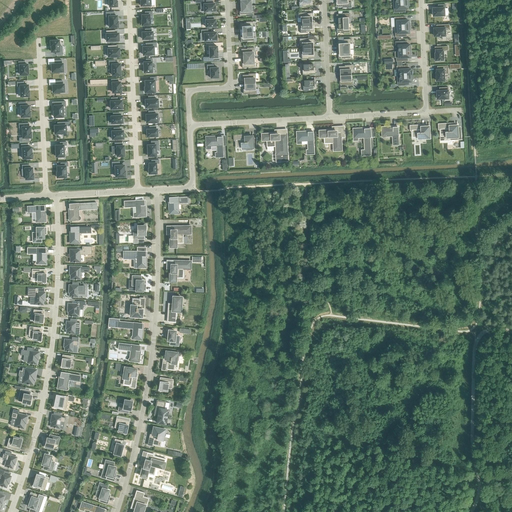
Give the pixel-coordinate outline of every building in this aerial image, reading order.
[(214,6),(214,3),(212,3),(212,0),(206,1),(206,4),(204,4),(204,11),(215,11),(215,6),(214,6)] [(394,3),(395,12),(402,12),(402,8),(408,8),(408,6),(409,6),(409,2),(394,3)] [(434,15),(434,16),(445,15),(444,8),(446,8),(445,4),(438,5),(438,8),(433,8),(433,11),(432,11),(433,15),(434,15)] [(251,6),(241,6),(241,9),(239,9),(239,16),(245,15),(246,16),(254,16),(253,11),(251,11),(251,6)] [(142,21),(141,21),(142,21),(142,24),(141,24),(142,24),(142,25),(150,25),(149,15),(152,15),(152,11),(145,12),(145,15),(142,15),(142,18),(142,20),(142,21)] [(114,12),(106,12),(106,17),(109,17),(109,27),(118,27),(118,26),(118,23),(118,22),(118,21),(117,22),(117,19),(117,16),(114,16),(114,12)] [(301,18),(301,23),(311,22),(311,19),(313,19),(312,13),(306,13),(306,12),(298,13),(298,18),(301,18)] [(339,20),(339,24),(349,23),(348,18),(350,18),(349,13),(342,13),(342,14),(336,14),(337,21),(339,20)] [(207,17),(207,20),(206,20),(206,27),(216,26),(216,22),(215,22),(215,20),(213,20),(213,17),(207,17)] [(395,27),(410,26),(410,22),(409,23),(409,20),(403,20),(402,17),(395,17),(395,27)] [(242,29),(242,32),(252,32),(252,27),(253,26),(253,21),(246,22),(246,23),(240,23),(240,29),(242,29)] [(311,22),(301,23),(301,28),(300,28),(300,33),(307,33),(307,32),(313,32),(313,25),(311,25),(311,22)] [(349,23),(339,24),(339,27),(337,27),(337,33),(343,33),(343,34),(350,33),(350,28),(349,28),(349,23)] [(434,31),(433,31),(434,35),(435,35),(435,36),(446,35),(445,28),(450,28),(449,24),(439,25),(439,28),(434,28),(434,31)] [(395,27),(396,36),(403,36),(403,33),(409,32),(409,30),(410,30),(410,26),(395,27)] [(142,35),(142,36),(142,38),(142,39),(144,39),(144,40),(148,40),(148,39),(152,39),(152,32),(151,32),(151,29),(145,29),(145,32),(142,32),(142,35)] [(115,30),(106,31),(107,41),(119,40),(118,40),(119,39),(118,39),(118,37),(119,37),(119,36),(118,36),(118,33),(117,33),(115,34),(115,30)] [(216,35),(216,32),(207,33),(207,30),(201,30),(201,33),(204,33),(205,41),(217,40),(216,35)] [(252,32),(242,32),(242,35),(240,35),(241,42),(247,41),(247,42),(254,42),(253,37),(252,37),(252,32)] [(302,43),(302,49),(312,48),(312,45),(314,45),(314,39),(308,39),(308,38),(299,39),(300,44),(302,43)] [(340,46),(340,49),(350,49),(350,44),(351,44),(351,39),(344,39),(344,40),(338,40),(338,46),(340,46)] [(50,41),(50,42),(51,45),(50,45),(51,45),(51,46),(52,52),(56,51),(56,55),(63,54),(62,46),(59,46),(59,40),(50,41)] [(399,51),(411,51),(411,47),(410,47),(410,45),(404,45),(404,41),(396,42),(396,45),(399,45),(399,51)] [(143,47),(143,50),(143,51),(143,53),(143,54),(143,55),(154,54),(153,47),(156,47),(156,43),(145,43),(146,47),(143,47)] [(119,48),(117,48),(116,45),(108,46),(108,57),(119,56),(119,55),(120,55),(119,55),(119,52),(119,48)] [(203,57),(203,61),(213,61),(213,57),(217,57),(217,46),(216,46),(216,45),(212,45),(212,46),(209,47),(210,57),(203,57)] [(448,46),(439,47),(439,50),(436,50),(436,53),(435,53),(436,60),(436,61),(440,61),(440,60),(444,60),(443,50),(448,50),(448,46)] [(243,55),(243,58),(253,58),(253,53),(254,53),(254,47),(247,48),(247,49),(241,49),(241,55),(243,55)] [(312,48),(302,49),(302,54),(301,54),(301,59),(308,59),(308,58),(314,57),(314,51),(312,51),(312,48)] [(350,49),(340,49),(340,53),(338,53),(339,59),(345,59),(352,59),(351,54),(350,54),(350,49)] [(399,51),(399,57),(397,57),(397,61),(405,60),(404,57),(410,57),(410,54),(411,54),(411,51),(399,51)] [(253,58),(243,58),(243,61),(242,61),(242,68),(248,67),(248,68),(255,68),(255,63),(254,63),(253,58)] [(54,63),(51,63),(52,70),(62,69),(61,63),(60,59),(54,60),(54,63)] [(144,66),(143,66),(144,66),(144,68),(144,69),(144,72),(147,72),(147,73),(151,73),(151,72),(152,72),(151,62),(152,62),(152,59),(146,59),(146,62),(144,62),(144,66)] [(117,60),(109,61),(109,65),(112,65),(112,75),(119,75),(120,75),(120,72),(120,71),(120,68),(120,64),(117,64),(117,60)] [(25,61),(18,62),(19,65),(20,65),(20,75),(28,74),(28,71),(28,70),(28,68),(27,64),(25,64),(25,61)] [(309,74),(315,73),(315,67),(313,67),(313,64),(303,64),(303,70),(302,70),(302,75),(309,75),(309,74)] [(211,78),(218,78),(218,68),(213,68),(213,65),(207,65),(207,68),(210,68),(211,78)] [(341,72),(341,75),(351,75),(351,70),(352,70),(352,65),(345,65),(345,66),(339,66),(339,72),(341,72)] [(398,76),(412,75),(412,71),(411,71),(411,69),(405,69),(405,66),(397,66),(398,76)] [(445,80),(444,73),(448,73),(448,66),(437,66),(437,69),(437,73),(436,73),(437,81),(445,80)] [(244,81),(244,84),(254,84),(254,78),(255,78),(255,73),(248,74),(248,75),(242,75),(243,81),(244,81)] [(351,75),(341,75),(341,79),(340,79),(340,85),(346,85),(353,85),(353,80),(351,80),(351,75)] [(398,76),(398,85),(406,85),(405,82),(411,81),(411,79),(413,79),(412,75),(398,76)] [(145,88),(144,88),(145,88),(145,91),(145,92),(155,92),(154,81),(156,81),(156,77),(150,77),(150,81),(146,81),(145,81),(145,83),(145,87),(145,88)] [(117,79),(111,79),(111,83),(112,83),(113,92),(121,92),(121,91),(121,88),(121,87),(120,87),(120,85),(120,84),(120,82),(119,82),(117,82),(117,79)] [(55,84),(52,84),(53,91),(63,90),(62,83),(61,80),(55,80),(55,84)] [(304,86),(303,86),(303,91),(310,91),(310,90),(316,89),(316,83),(314,83),(314,80),(304,80),(304,86)] [(23,82),(17,82),(17,86),(20,86),(21,96),(24,96),(24,97),(28,97),(28,96),(29,96),(29,95),(29,92),(29,91),(28,91),(28,85),(23,85),(23,82)] [(254,84),(244,84),(245,87),(243,87),(243,94),(249,93),(249,94),(256,94),(256,89),(255,89),(254,84)] [(449,98),(448,91),(449,91),(448,87),(442,87),(442,91),(437,91),(437,94),(436,94),(437,98),(438,98),(438,99),(449,98)] [(146,103),(145,103),(146,103),(146,106),(145,106),(146,106),(146,107),(158,107),(157,99),(154,99),(154,96),(148,96),(148,99),(147,100),(145,100),(145,102),(146,103)] [(122,107),(122,104),(121,100),(117,101),(117,97),(111,98),(111,101),(110,101),(111,109),(116,109),(120,109),(120,108),(122,108),(122,107)] [(57,104),(53,104),(54,114),(61,114),(61,104),(63,104),(63,101),(56,101),(57,104)] [(20,106),(20,113),(30,112),(30,106),(27,106),(27,103),(20,103),(20,106)] [(146,118),(146,121),(146,122),(157,122),(157,114),(155,114),(155,111),(148,111),(148,114),(147,114),(146,115),(146,117),(146,118)] [(113,116),(111,116),(111,123),(122,122),(123,122),(123,121),(122,121),(122,119),(123,119),(122,119),(122,117),(122,115),(121,115),(119,115),(119,113),(113,113),(113,116)] [(55,130),(55,135),(62,135),(62,125),(64,125),(64,121),(57,122),(58,125),(55,125),(55,130)] [(457,125),(457,121),(457,125),(449,126),(449,124),(445,124),(439,124),(439,129),(440,129),(441,136),(450,136),(450,139),(458,139),(457,125)] [(27,123),(21,124),(21,127),(23,127),(24,137),(31,136),(31,126),(27,126),(27,123)] [(429,126),(425,127),(425,124),(410,125),(410,131),(411,131),(412,138),(418,138),(430,138),(429,126)] [(147,132),(147,133),(147,135),(147,136),(150,136),(150,137),(154,137),(154,136),(157,136),(157,129),(156,129),(156,126),(149,126),(150,129),(148,129),(147,130),(147,132)] [(382,127),(382,132),(382,136),(382,137),(383,138),(384,138),(384,137),(385,137),(385,136),(392,136),(393,145),(399,145),(398,127),(391,128),(391,127),(382,127)] [(114,131),(112,131),(112,139),(123,138),(123,137),(123,135),(123,134),(123,133),(123,131),(122,131),(120,131),(120,128),(114,128),(114,131)] [(374,136),(371,137),(371,129),(362,129),(362,128),(354,129),(354,134),(353,134),(353,141),(358,140),(358,137),(364,137),(365,150),(361,150),(362,156),(371,155),(370,137),(374,137),(374,136)] [(345,137),(345,130),(336,130),(336,131),(333,131),(333,130),(320,131),(320,132),(320,133),(320,134),(320,135),(320,136),(320,137),(324,136),(324,144),(334,143),(334,150),(341,150),(341,137),(345,137)] [(297,132),(297,137),(297,144),(302,144),(301,141),(307,140),(308,150),(306,150),(306,154),(314,154),(313,132),(306,132),(306,131),(297,132)] [(254,148),(253,132),(252,132),(252,136),(244,137),(244,136),(245,136),(245,135),(241,136),(241,135),(234,135),(234,140),(236,140),(236,147),(246,147),(246,150),(253,150),(253,148),(254,148)] [(288,142),(287,133),(279,134),(276,134),(276,133),(263,134),(263,135),(262,136),(262,137),(262,138),(263,139),(263,140),(267,140),(267,147),(277,146),(277,154),(276,154),(276,162),(289,161),(288,154),(287,154),(287,142),(288,142)] [(223,157),(222,137),(215,137),(206,137),(206,142),(205,142),(206,149),(211,149),(210,146),(216,145),(217,149),(216,150),(217,152),(215,153),(215,156),(215,157),(223,157)] [(148,152),(148,156),(156,156),(156,150),(159,150),(158,141),(151,141),(151,145),(148,145),(148,149),(147,149),(148,149),(148,152)] [(58,146),(56,146),(56,153),(66,152),(66,145),(65,145),(64,142),(58,142),(58,146)] [(124,152),(124,149),(124,146),(122,146),(122,143),(115,143),(115,146),(117,146),(117,156),(124,156),(124,152)] [(28,144),(22,144),(22,148),(24,148),(25,157),(32,157),(32,152),(31,152),(31,147),(28,147),(28,144)] [(149,169),(148,169),(148,170),(149,170),(149,172),(149,173),(150,173),(150,174),(154,174),(154,173),(156,173),(156,163),(159,163),(159,160),(151,160),(152,163),(149,163),(149,166),(149,169)] [(119,162),(112,162),(112,166),(115,166),(116,177),(120,176),(120,177),(124,177),(124,176),(125,176),(125,175),(125,172),(125,171),(124,171),(124,169),(124,165),(119,165),(119,162)] [(57,172),(57,176),(64,176),(64,167),(66,166),(66,163),(59,163),(60,166),(57,166),(57,172)] [(28,165),(22,165),(22,169),(25,168),(26,179),(33,179),(33,178),(33,175),(33,174),(32,174),(32,168),(29,168),(28,165)] [(169,205),(169,214),(174,213),(174,214),(178,214),(179,214),(180,213),(180,212),(180,211),(179,211),(178,211),(178,203),(189,203),(189,197),(169,198),(170,205),(169,205)] [(124,207),(136,207),(136,213),(133,213),(134,217),(140,217),(140,216),(145,216),(145,207),(144,207),(144,200),(124,201),(124,207)] [(69,204),(70,208),(70,211),(69,211),(69,220),(74,220),(74,221),(78,220),(80,220),(80,219),(81,218),(80,217),(79,216),(78,216),(78,210),(97,209),(97,203),(69,204)] [(36,222),(37,222),(40,222),(45,221),(45,213),(44,213),(44,205),(27,206),(27,211),(27,212),(31,212),(36,212),(36,219),(35,220),(35,221),(35,222),(36,222)] [(119,243),(134,243),(134,238),(138,238),(138,239),(144,239),(144,234),(146,234),(146,230),(146,226),(146,225),(145,224),(144,224),(143,225),(143,226),(137,226),(137,230),(134,230),(134,235),(119,235),(119,243)] [(190,233),(190,226),(177,227),(177,226),(170,226),(170,231),(171,231),(171,232),(171,234),(170,234),(170,247),(171,247),(172,247),(173,247),(174,247),(175,247),(176,247),(176,243),(183,243),(183,233),(190,233)] [(79,233),(91,233),(91,227),(71,227),(71,234),(70,234),(70,243),(75,243),(75,244),(79,244),(80,243),(81,242),(80,241),(80,240),(79,240),(79,233)] [(46,231),(46,228),(37,228),(37,232),(33,233),(33,242),(41,242),(41,238),(43,238),(43,231),(46,231)] [(82,246),(82,250),(70,250),(70,257),(71,257),(71,262),(84,262),(84,255),(92,255),(92,246),(82,246)] [(145,259),(145,247),(137,247),(137,251),(123,251),(123,259),(125,259),(128,259),(128,257),(137,257),(137,263),(134,263),(134,268),(137,268),(140,268),(141,268),(141,267),(146,267),(146,259),(145,259)] [(45,255),(45,248),(27,248),(27,254),(37,254),(37,261),(36,261),(36,262),(35,263),(36,263),(36,264),(37,264),(41,264),(46,264),(46,255),(45,255)] [(175,281),(176,278),(183,278),(183,268),(190,268),(190,261),(178,261),(178,260),(171,260),(171,265),(171,268),(170,268),(170,281),(171,282),(172,282),(173,282),(174,282),(175,281)] [(76,279),(76,280),(77,279),(81,279),(81,272),(89,272),(89,267),(70,267),(70,274),(71,274),(71,279),(76,279)] [(32,278),(37,278),(37,282),(43,282),(43,283),(44,284),(45,283),(46,283),(46,282),(46,278),(45,278),(46,273),(44,273),(44,270),(33,269),(32,278)] [(141,281),(141,276),(130,276),(129,290),(145,291),(145,287),(143,287),(143,281),(141,281)] [(69,285),(69,292),(70,292),(70,296),(73,296),(73,297),(74,297),(74,296),(78,296),(78,290),(82,291),(82,286),(69,285)] [(40,304),(43,305),(44,300),(45,292),(38,292),(38,288),(28,287),(28,296),(35,297),(34,304),(39,304),(39,305),(40,305),(40,304)] [(172,301),(173,301),(173,304),(170,303),(169,308),(168,307),(167,322),(175,322),(176,311),(180,311),(181,297),(173,296),(172,297),(171,297),(171,298),(171,299),(171,300),(172,301)] [(132,308),(131,308),(130,316),(142,317),(142,308),(143,308),(144,305),(145,298),(140,298),(140,299),(133,299),(132,308)] [(72,317),(72,316),(78,316),(79,309),(83,310),(83,305),(85,305),(85,302),(77,301),(77,304),(68,304),(68,311),(68,316),(71,316),(71,317),(72,317)] [(34,310),(34,314),(35,314),(34,322),(39,322),(43,323),(43,319),(43,314),(43,311),(34,310)] [(76,322),(67,321),(66,329),(67,329),(67,332),(70,333),(70,334),(71,334),(71,333),(75,333),(75,327),(79,328),(80,323),(76,322)] [(142,331),(141,331),(142,323),(118,321),(118,327),(133,329),(133,336),(132,336),(131,337),(131,338),(131,339),(132,339),(136,340),(136,339),(141,339),(142,331)] [(43,329),(30,327),(29,335),(33,336),(32,339),(38,340),(38,341),(39,342),(40,342),(41,341),(41,340),(42,337),(41,337),(42,332),(40,332),(40,329),(43,329)] [(170,345),(178,345),(179,336),(175,336),(175,331),(166,330),(166,334),(168,334),(168,340),(170,340),(170,345)] [(73,345),(77,346),(78,338),(72,337),(71,340),(65,339),(64,347),(65,347),(65,350),(73,351),(73,345)] [(140,353),(139,353),(140,346),(119,343),(118,349),(131,351),(130,358),(129,358),(128,358),(128,359),(128,360),(129,361),(130,361),(133,362),(134,361),(139,362),(140,353)] [(33,348),(27,347),(27,350),(21,349),(20,354),(24,355),(24,361),(28,361),(27,362),(32,363),(32,364),(33,364),(37,364),(38,359),(39,352),(33,351),(33,348)] [(177,353),(166,351),(165,360),(164,360),(163,363),(162,369),(167,370),(167,369),(174,370),(175,360),(179,361),(180,354),(177,353)] [(72,360),(72,357),(63,355),(63,358),(62,358),(62,363),(61,363),(61,367),(64,367),(69,368),(71,360),(72,360)] [(22,383),(33,384),(34,380),(35,380),(36,373),(30,372),(30,369),(22,367),(22,370),(19,370),(18,375),(23,376),(22,383)] [(135,377),(136,369),(122,367),(121,372),(122,372),(121,373),(125,374),(125,375),(123,384),(130,386),(130,387),(135,387),(136,381),(135,381),(136,377),(135,377)] [(62,389),(66,390),(67,390),(68,389),(68,388),(68,387),(67,386),(68,380),(79,382),(80,375),(61,372),(60,379),(59,379),(58,388),(62,389)] [(171,388),(172,380),(162,378),(162,382),(160,381),(159,386),(158,390),(159,391),(160,391),(161,391),(161,390),(167,391),(167,387),(171,388)] [(34,393),(34,392),(25,390),(25,387),(15,385),(14,388),(21,390),(19,397),(23,398),(22,402),(27,403),(27,404),(28,405),(29,405),(30,405),(30,404),(31,404),(31,400),(32,395),(30,395),(31,392),(34,393)] [(62,408),(62,409),(66,409),(68,397),(56,395),(55,395),(56,395),(55,403),(54,403),(53,406),(53,407),(54,408),(55,408),(56,408),(57,407),(62,408)] [(118,411),(128,413),(129,409),(131,409),(132,405),(133,401),(133,400),(132,400),(132,399),(131,399),(130,400),(130,401),(124,400),(123,404),(120,403),(118,411)] [(157,422),(165,424),(168,410),(164,409),(165,402),(157,400),(155,411),(156,411),(155,415),(158,415),(158,418),(157,418),(156,418),(156,419),(155,419),(155,420),(155,421),(156,421),(156,422),(157,422)] [(12,415),(16,416),(15,424),(24,426),(25,421),(26,421),(26,420),(28,414),(19,412),(20,408),(13,407),(12,415)] [(50,426),(59,428),(60,422),(64,423),(65,419),(52,416),(50,423),(51,423),(50,426)] [(126,424),(126,421),(127,421),(123,420),(123,417),(117,416),(115,427),(118,428),(118,431),(123,432),(123,433),(124,434),(125,434),(126,434),(126,433),(127,429),(128,425),(126,424)] [(165,429),(154,427),(153,427),(152,435),(151,435),(150,438),(149,438),(148,445),(153,446),(153,444),(160,446),(162,437),(164,437),(166,430),(165,430),(165,429)] [(59,437),(49,435),(48,438),(47,438),(46,442),(45,442),(44,446),(44,447),(45,448),(46,448),(47,447),(53,448),(54,444),(57,445),(59,437)] [(14,436),(13,440),(9,439),(7,447),(17,450),(18,446),(20,447),(21,442),(22,439),(22,438),(22,437),(21,437),(20,437),(19,438),(14,436)] [(113,454),(120,455),(123,444),(121,444),(122,440),(115,439),(114,442),(116,443),(113,454)] [(11,452),(5,451),(4,454),(3,453),(2,458),(6,459),(5,466),(12,468),(14,464),(16,457),(10,455),(11,452)] [(43,468),(51,471),(54,462),(50,460),(51,456),(43,453),(42,457),(44,458),(42,464),(44,464),(43,468)] [(147,453),(145,460),(145,463),(144,463),(140,476),(141,476),(142,476),(142,477),(143,477),(144,477),(145,477),(146,477),(147,474),(154,476),(156,466),(163,468),(165,459),(153,456),(154,454),(147,453)] [(101,477),(114,480),(116,474),(113,473),(115,467),(113,466),(114,462),(106,460),(101,477)] [(8,483),(11,476),(3,474),(4,471),(0,469),(0,478),(0,484),(2,486),(2,487),(3,487),(3,486),(6,487),(8,483)] [(48,478),(38,474),(38,475),(37,478),(36,477),(34,482),(32,485),(32,486),(33,487),(34,487),(35,487),(36,486),(41,488),(40,488),(44,490),(48,478)] [(109,490),(106,489),(108,485),(100,483),(96,496),(100,497),(99,498),(100,498),(99,501),(107,503),(109,497),(107,496),(109,490)] [(142,511),(145,505),(146,505),(148,498),(143,496),(144,492),(136,490),(132,504),(133,504),(132,508),(135,509),(134,511),(133,511),(132,511),(131,511),(142,511)] [(29,511),(32,511),(37,511),(43,496),(38,494),(38,495),(31,493),(28,500),(31,500),(29,506),(31,507),(29,511)] [(79,509),(84,511),(84,509),(94,511),(103,511),(104,509),(82,501),(79,509)]
